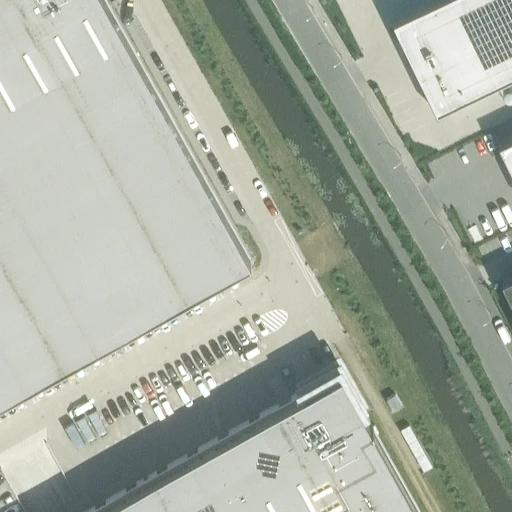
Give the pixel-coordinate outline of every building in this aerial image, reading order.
[(0,0),(0,397),(250,258),(106,0),(0,0)] [(511,0),(432,0),(393,19),(437,110),(511,73),(511,0)] [(511,273),(501,279),(511,301),(511,273)] [(420,511),(364,411),(339,366),(302,386),(304,390),(299,392),(291,396),(278,404),(84,511),(420,511)] [(388,398),(394,408),(402,404),(395,394),(388,398)]
